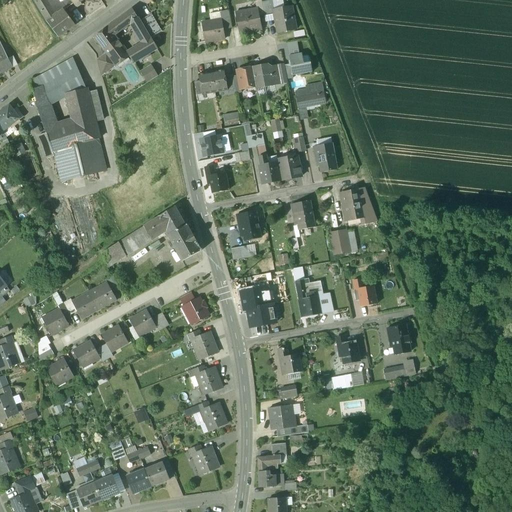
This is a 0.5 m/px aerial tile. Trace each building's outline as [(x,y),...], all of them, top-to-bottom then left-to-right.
[(57,0),(33,0),(47,22),(54,17),(51,13),(61,7),(57,0)] [(65,0),(57,0),(61,7),(51,13),(54,17),(58,14),(58,15),(64,10),(64,11),(67,9),(62,3),(65,0)] [(65,0),(62,3),(67,9),(73,4),(70,0),(65,0)] [(80,2),(79,2),(77,0),(70,0),(73,4),(77,9),(82,5),(80,2)] [(282,0),(277,0),(273,1),(274,11),(284,9),(282,0)] [(262,1),(255,2),(257,10),(258,16),(264,14),(262,3),(262,1)] [(273,1),(262,3),(264,14),(265,17),(274,15),(274,11),(273,1)] [(274,11),(274,15),(278,33),(296,30),(292,8),(284,9),(274,11)] [(64,11),(64,10),(58,15),(58,14),(54,17),(47,22),(59,38),(75,25),(64,11)] [(139,22),(140,22),(133,10),(128,13),(127,13),(134,22),(130,24),(142,44),(144,47),(152,42),(150,39),(139,22)] [(257,10),(237,14),(240,34),(261,30),(258,16),(257,10)] [(229,11),(220,13),(221,20),(223,30),(232,29),(229,11)] [(127,13),(108,28),(114,37),(130,24),(134,22),(127,13)] [(140,22),(139,22),(150,39),(162,32),(151,15),(140,22)] [(221,20),(202,24),(206,43),(225,39),(223,30),(221,20)] [(108,28),(94,37),(99,44),(98,45),(102,50),(103,49),(104,50),(116,41),(117,40),(114,37),(108,28)] [(142,44),(129,52),(135,63),(136,62),(143,58),(144,60),(150,56),(149,54),(156,50),(157,50),(150,39),(152,42),(144,47),(142,44)] [(116,41),(104,50),(106,54),(107,54),(114,63),(126,55),(116,41)] [(0,43),(0,73),(12,68),(0,43)] [(114,63),(107,54),(106,54),(97,61),(101,77),(116,66),(114,63)] [(302,54),(289,57),(293,76),(312,73),(311,63),(304,65),(302,54)] [(73,59),(31,82),(31,83),(31,84),(36,102),(35,103),(44,128),(56,125),(50,106),(67,98),(66,94),(87,89),(73,59)] [(151,65),(140,72),(147,84),(158,77),(151,65)] [(268,66),(253,68),(256,87),(256,88),(274,85),(271,68),(268,66)] [(284,66),(277,67),(280,84),(288,83),(284,66)] [(277,67),(271,68),(274,85),(280,84),(277,67)] [(253,68),(238,71),(241,90),(256,87),(253,68)] [(224,71),(211,73),(215,92),(228,90),(225,77),(224,71)] [(211,73),(199,76),(200,82),(202,95),(215,92),(211,73)] [(232,76),(225,77),(228,90),(235,89),(232,76)] [(322,83),(306,86),(306,90),(295,92),(296,98),(304,97),(306,108),(326,104),(322,83)] [(87,89),(66,94),(67,98),(73,126),(76,125),(79,144),(98,140),(98,139),(95,124),(88,94),(87,89)] [(97,92),(88,94),(95,124),(104,121),(97,92)] [(304,97),(296,98),(299,109),(306,108),(304,97)] [(9,106),(0,112),(0,127),(3,132),(19,119),(11,109),(9,106)] [(225,122),(239,119),(238,113),(224,116),(225,122)] [(281,131),(279,121),(272,123),(274,133),(281,131)] [(56,125),(44,128),(46,134),(47,134),(58,130),(56,125)] [(58,130),(47,134),(53,153),(54,152),(79,144),(76,125),(73,126),(58,130)] [(53,153),(47,134),(40,136),(47,158),(54,156),(53,153)] [(262,135),(248,137),(250,149),(265,146),(262,135)] [(216,137),(205,139),(201,140),(204,157),(223,153),(220,136),(216,137)] [(303,138),(294,140),(296,153),(306,151),(303,138)] [(98,140),(79,144),(54,152),(61,182),(106,171),(98,140)] [(322,146),(313,148),(315,157),(314,157),(316,167),(320,166),(321,173),(337,170),(334,153),(331,153),(330,145),(322,147),(322,146)] [(21,146),(14,149),(17,157),(25,154),(21,146)] [(249,152),(236,154),(238,163),(250,161),(249,152)] [(297,155),(278,159),(278,163),(282,181),(302,177),(297,155)] [(278,163),(268,165),(267,157),(258,158),(260,168),(263,167),(266,183),(282,181),(278,163)] [(225,174),(215,175),(213,167),(205,168),(207,178),(210,177),(213,193),(229,191),(225,174)] [(359,192),(340,196),(342,205),(345,222),(365,218),(359,192)] [(310,201),(291,205),(293,214),(292,214),(295,226),(298,226),(299,231),(315,228),(310,201)] [(185,226),(175,207),(143,227),(151,241),(166,232),(182,262),(201,252),(195,241),(196,241),(193,236),(192,236),(186,225),(185,226)] [(256,212),(237,216),(239,225),(238,225),(241,236),(244,236),(245,241),(261,238),(256,212)] [(143,227),(118,243),(126,257),(151,241),(143,227)] [(346,232),(330,234),(334,256),(350,253),(346,232)] [(301,238),(291,239),(293,249),(303,247),(301,238)] [(118,243),(101,254),(109,268),(126,257),(118,243)] [(248,246),(231,250),(233,260),(250,257),(249,253),(248,246)] [(279,266),(289,263),(287,253),(277,255),(279,266)] [(303,268),(293,270),(297,292),(306,290),(305,285),(304,276),(303,268)] [(270,274),(260,276),(262,287),(273,285),(270,274)] [(113,276),(105,280),(107,283),(107,282),(113,292),(120,289),(113,276)] [(374,287),(364,289),(362,280),(354,282),(355,291),(357,300),(360,300),(361,307),(377,304),(374,287)] [(107,283),(89,292),(99,310),(117,300),(113,292),(107,282),(107,283)] [(320,282),(315,283),(317,297),(318,297),(318,298),(324,297),(320,282)] [(315,283),(305,285),(306,290),(308,299),(317,297),(315,283)] [(7,287),(0,292),(0,306),(6,302),(2,297),(10,291),(7,287)] [(317,297),(308,299),(306,290),(297,292),(299,301),(298,301),(300,311),(304,310),(305,317),(321,314),(318,298),(318,297),(317,297)] [(89,292),(72,302),(77,311),(82,320),(99,310),(89,292)] [(191,293),(180,299),(184,306),(195,301),(191,293)] [(184,306),(182,307),(191,325),(209,316),(200,298),(195,301),(184,306)] [(71,300),(64,303),(70,315),(77,311),(72,302),(71,300)] [(70,315),(64,303),(58,307),(59,309),(60,309),(65,318),(70,315)] [(273,306),(245,311),(248,328),(276,322),(273,306)] [(59,309),(42,318),(52,336),(69,327),(65,318),(60,309),(59,309)] [(147,310),(129,320),(139,338),(156,328),(152,319),(147,310)] [(162,313),(157,316),(164,329),(169,326),(162,313)] [(164,329),(157,316),(152,319),(156,328),(158,331),(164,329)] [(0,334),(9,331),(7,326),(0,328),(0,334)] [(119,326),(102,335),(106,344),(111,353),(129,343),(119,326)] [(396,328),(387,330),(391,348),(394,348),(395,355),(410,352),(407,335),(397,337),(396,328)] [(199,331),(188,335),(190,341),(201,336),(199,331)] [(201,336),(190,341),(191,341),(199,360),(218,353),(218,352),(217,352),(210,334),(211,334),(210,333),(201,336)] [(46,336),(38,341),(39,350),(49,345),(51,344),(46,336)] [(11,337),(0,341),(2,347),(13,343),(11,337)] [(345,337),(336,339),(338,348),(339,358),(343,357),(344,364),(359,361),(356,344),(346,346),(345,337)] [(92,341),(74,351),(84,368),(101,359),(96,350),(92,341)] [(2,347),(0,347),(0,369),(0,370),(0,371),(19,364),(16,355),(15,356),(10,345),(13,344),(13,343),(2,347)] [(111,353),(106,344),(101,347),(108,360),(113,357),(111,353)] [(49,345),(39,350),(39,357),(51,350),(49,345)] [(108,360),(101,347),(96,350),(101,359),(103,362),(108,360)] [(298,355),(288,357),(287,348),(278,350),(280,359),(282,370),(285,369),(286,375),(301,372),(298,355)] [(51,350),(39,357),(39,363),(54,354),(51,350)] [(64,360),(47,369),(57,387),(74,378),(64,360)] [(204,366),(193,370),(195,376),(206,372),(204,366)] [(404,366),(395,368),(398,379),(406,377),(405,370),(404,366)] [(206,372),(195,376),(195,377),(198,376),(202,387),(201,387),(204,396),(223,388),(222,388),(215,369),(215,368),(206,372)] [(395,368),(384,371),(386,381),(398,379),(395,368)] [(351,376),(343,378),(346,388),(353,387),(351,376)] [(343,378),(337,379),(339,390),(346,388),(343,378)] [(295,386),(287,388),(289,399),(297,397),(295,386)] [(9,388),(0,390),(0,397),(11,394),(9,388)] [(0,397),(0,420),(17,414),(14,405),(12,406),(8,395),(11,394),(0,397)] [(208,402),(184,411),(187,418),(199,413),(199,412),(210,408),(208,402)] [(210,408),(199,412),(199,413),(201,412),(208,431),(227,424),(227,423),(227,424),(219,405),(220,404),(219,404),(210,408)] [(292,406),(269,409),(272,431),(277,430),(284,429),(295,427),(292,406)] [(23,412),(26,421),(38,417),(35,407),(23,412)] [(138,423),(148,419),(143,408),(133,412),(138,423)] [(295,427),(284,429),(285,437),(308,433),(307,426),(297,427),(295,427)] [(303,437),(291,437),(291,447),(303,446),(303,437)] [(11,442),(0,446),(0,448),(2,452),(13,447),(11,442)] [(285,444),(271,445),(272,451),(283,450),(283,456),(287,456),(285,444)] [(114,460),(125,456),(121,445),(110,449),(114,460)] [(200,446),(189,450),(191,455),(202,451),(200,446)] [(2,452),(0,452),(0,473),(1,475),(0,475),(1,476),(20,468),(16,460),(15,460),(10,449),(13,448),(13,447),(2,452)] [(147,448),(138,452),(137,452),(140,460),(141,459),(140,459),(150,455),(150,456),(151,455),(148,447),(147,448)] [(202,451),(191,455),(192,456),(195,455),(199,466),(197,467),(200,475),(220,467),(219,467),(212,448),(212,447),(202,451)] [(137,452),(128,456),(127,456),(130,464),(130,463),(140,459),(140,460),(137,452)] [(272,457),(258,458),(259,472),(266,471),(266,470),(278,469),(278,465),(281,464),(280,456),(272,457)] [(73,461),(75,467),(86,463),(84,457),(73,461)] [(97,461),(97,462),(88,466),(87,465),(90,473),(91,473),(90,472),(100,468),(100,469),(101,469),(97,461)] [(168,461),(163,463),(169,480),(175,478),(168,461)] [(162,463),(145,470),(152,487),(169,480),(170,480),(169,480),(163,463),(163,462),(162,463)] [(87,466),(78,470),(77,469),(80,477),(81,477),(80,476),(90,473),(87,465),(87,466)] [(144,471),(128,477),(127,477),(134,495),(134,494),(151,487),(151,488),(152,487),(145,470),(144,470),(144,471)] [(266,471),(259,472),(260,488),(276,487),(275,475),(269,476),(269,471),(266,471)] [(32,475),(35,486),(45,483),(42,472),(32,475)] [(31,476),(14,483),(18,491),(29,487),(31,492),(34,491),(33,490),(36,488),(31,476)] [(112,477),(95,484),(95,483),(102,501),(102,500),(119,493),(119,494),(120,493),(113,476),(112,476),(112,477)] [(94,484),(78,491),(77,490),(77,491),(84,508),(85,508),(84,507),(101,500),(101,501),(102,501),(95,483),(94,483),(94,484)] [(29,487),(18,491),(20,497),(31,492),(29,487)] [(33,505),(29,494),(31,493),(31,492),(20,497),(11,501),(15,511),(37,511),(34,505),(33,505)] [(286,511),(285,498),(268,499),(269,511),(286,511)]
